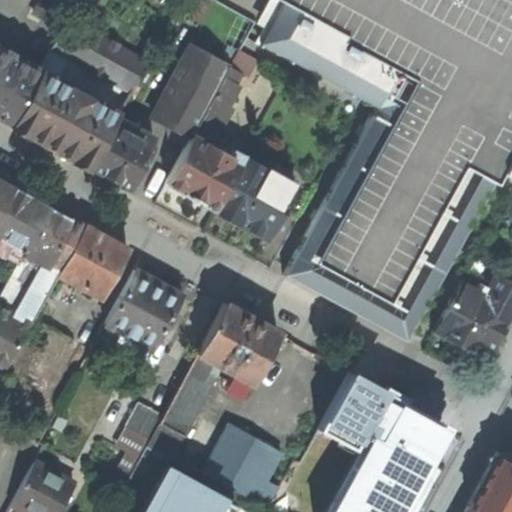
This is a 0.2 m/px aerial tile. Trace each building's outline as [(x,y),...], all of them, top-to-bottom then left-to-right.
[(60,30),(66,19),(76,0),(41,0),(33,15),(60,30)] [(511,0),(281,0),(258,43),(373,106),(283,273),(405,341),(493,180),(495,181),(500,172),(511,178),(511,0)] [(60,30),(51,48),(131,91),(147,63),(66,19),(60,30)] [(192,133),(228,67),(190,45),(151,116),(189,137),(192,133)] [(0,120),(9,125),(39,71),(0,50),(0,120)] [(237,81),(241,74),(228,67),(192,133),(209,144),(242,83),(237,81)] [(39,71),(9,125),(88,168),(112,124),(117,115),(89,99),(90,98),(67,85),(67,86),(39,71)] [(133,134),(112,124),(88,168),(129,190),(153,145),(151,144),(154,138),(136,129),(133,134)] [(209,144),(192,133),(189,137),(165,183),(213,210),(242,157),(232,151),(229,157),(209,144)] [(296,187),(242,157),(213,210),(266,239),(296,187)] [(0,180),(0,208),(11,187),(0,180)] [(11,187),(0,208),(0,236),(9,242),(6,248),(20,255),(23,250),(47,206),(11,187)] [(47,206),(23,250),(44,261),(59,269),(82,226),(47,206)] [(127,250),(82,226),(59,269),(56,273),(100,298),(127,250)] [(511,244),(503,259),(511,263),(511,244)] [(29,287),(44,261),(23,250),(20,255),(0,291),(0,308),(14,316),(29,287)] [(44,295),(56,273),(59,269),(44,261),(29,287),(44,295)] [(181,295),(133,269),(103,323),(151,349),(181,295)] [(433,330),(485,359),(511,310),(511,282),(498,275),(489,290),(478,284),(475,290),(459,282),(433,330)] [(44,295),(29,287),(14,316),(0,308),(0,365),(4,368),(44,295)] [(277,332),(222,302),(194,353),(211,363),(249,383),(277,332)] [(211,363),(194,353),(161,415),(157,423),(183,437),(211,384),(202,380),(211,363)] [(449,426),(348,371),(316,428),(319,430),(323,422),(353,439),(349,446),(351,448),(361,431),(378,441),(374,448),(365,444),(327,511),(407,511),(433,466),(428,464),(449,426)] [(135,432),(148,408),(136,402),(123,426),(135,432)] [(157,423),(161,415),(148,408),(135,432),(148,439),(157,423)] [(228,422),(201,472),(266,508),(278,487),(266,480),(282,452),(228,422)] [(183,437),(157,423),(148,439),(144,447),(170,461),(183,437)] [(144,447),(148,439),(135,432),(123,426),(113,444),(126,451),(138,458),(144,447)] [(129,476),(139,458),(138,458),(126,451),(117,469),(129,476)] [(511,511),(511,460),(496,452),(466,505),(479,511),(511,511)] [(35,463),(12,505),(24,511),(57,511),(73,483),(35,463)] [(232,511),(236,506),(173,471),(150,511),(232,511)]
